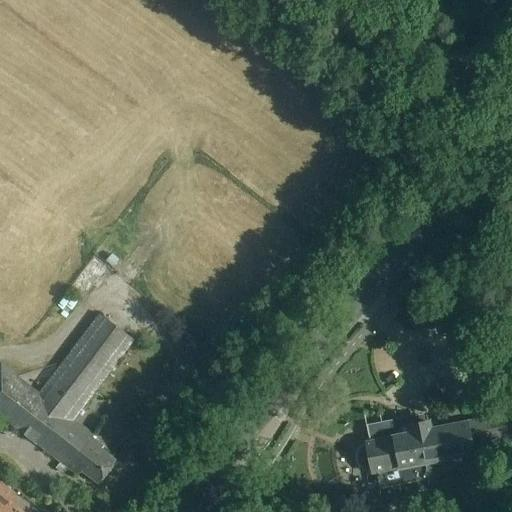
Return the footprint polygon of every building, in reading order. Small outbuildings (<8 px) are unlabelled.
[(107,306),(128,277),(98,255),(77,284),(107,306)] [(74,419),(135,342),(100,314),(39,392),(2,363),(0,366),(0,416),(78,477),(83,471),(98,483),(116,461),(90,440),(94,435),(74,419)] [(511,364),(489,361),(487,376),(511,380),(511,364)] [(372,435),(366,436),(373,467),(376,466),(380,489),(417,482),(419,492),(430,489),(430,491),(481,481),(478,464),(477,461),(511,453),(511,413),(469,423),(467,414),(445,419),(443,411),(422,415),(370,426),(372,435)] [(0,511),(22,511),(11,503),(17,494),(0,481),(0,511)] [(70,500),(76,494),(70,489),(65,496),(70,500)]
